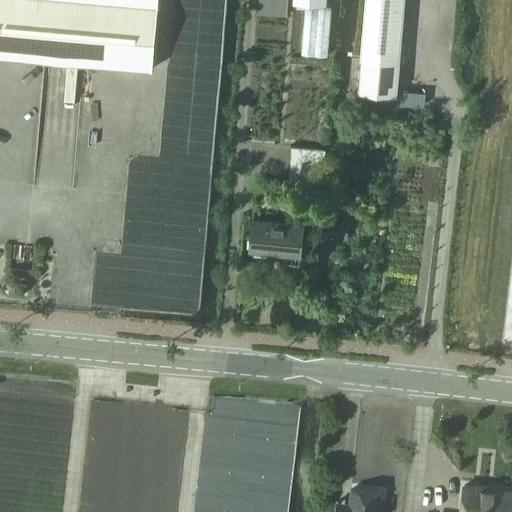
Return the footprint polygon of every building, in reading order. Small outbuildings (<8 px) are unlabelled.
[(0,0),(0,55),(149,68),(155,0),(0,0)] [(287,0),(258,0),(258,14),(286,16),(287,0)] [(331,7),(325,6),(325,0),(292,0),(293,4),(305,5),(301,53),(327,56),(331,7)] [(365,0),(357,91),(363,92),(397,95),(404,0),(365,0)] [(511,0),(484,0),(478,59),(506,62),(511,0)] [(398,86),(396,103),(396,104),(424,106),(425,93),(401,91),(401,87),(398,86)] [(252,220),(249,251),(300,256),(303,225),(252,220)] [(476,484),(476,486),(463,485),(460,511),(511,511),(511,490),(489,488),(489,486),(488,485),(486,487),(478,486),(477,484),(476,484)] [(378,511),(381,492),(350,489),(347,511),(343,511),(335,511),(378,511)]
